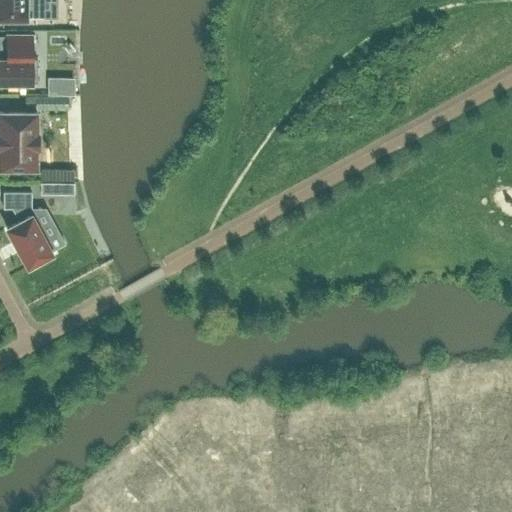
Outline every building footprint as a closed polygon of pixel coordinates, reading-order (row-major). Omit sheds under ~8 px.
[(0,0),(0,17),(26,17),(26,16),(42,16),(41,0),(0,0)] [(32,34),(6,34),(6,57),(0,57),(0,81),(37,82),(37,57),(32,57),(32,34)] [(0,167),(34,167),(34,168),(36,168),(36,165),(36,147),(37,147),(38,131),(36,131),(36,113),(37,113),(37,110),(34,110),(0,110),(0,167)] [(72,181),(73,169),(57,168),(56,181),(72,181)] [(31,190),(3,190),(3,207),(11,206),(18,220),(7,226),(5,226),(6,228),(7,228),(14,241),(19,251),(26,264),(27,266),(29,265),(28,265),(51,253),(53,252),(52,251),(51,251),(32,214),(31,213),(30,213),(30,206),(31,206),(31,190)] [(240,412),(241,436),(284,435),(283,411),(240,412)] [(309,426),(309,434),(321,434),(321,426),(309,426)] [(241,436),(241,458),(284,458),(284,435),(241,436)] [(309,449),(309,457),(321,457),(321,449),(309,449)] [(309,457),(309,465),(321,465),(321,457),(309,457)] [(241,458),(242,481),(284,480),(284,458),(241,458)] [(242,481),(242,504),(256,504),(285,503),(290,503),(289,480),(284,480),(242,481)] [(310,495),(310,503),(322,503),(322,495),(310,495)] [(93,511),(82,497),(62,511),(93,511)] [(242,504),(242,511),(285,511),(285,503),(256,504),(242,504)] [(310,503),(310,511),(322,511),(322,503),(310,503)]
